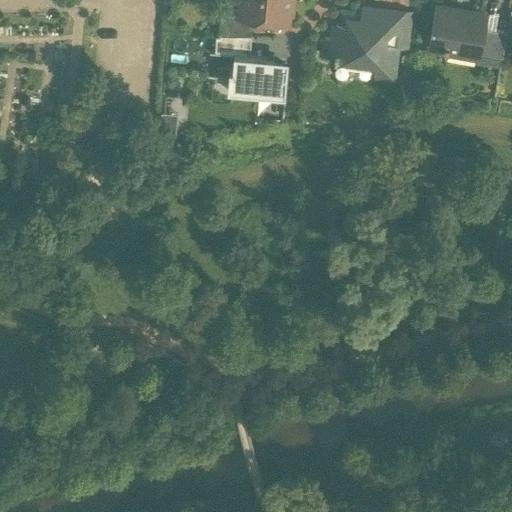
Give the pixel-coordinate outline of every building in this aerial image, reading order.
[(241,0),(241,12),(241,14),(254,16),(292,19),(293,0),(241,0)] [(486,13),(439,5),(432,45),(446,47),(445,51),(449,51),(450,44),(480,49),(484,25),(486,13)] [(412,12),(384,9),(382,22),(380,42),(395,44),(408,45),(412,12)] [(368,13),(344,10),(343,21),(337,21),(335,37),(325,36),(323,54),(336,56),(336,58),(339,58),(339,56),(377,61),(376,69),(383,70),(384,72),(387,73),(389,73),(392,72),(394,71),(395,69),(396,66),(395,63),(393,61),(395,44),(380,42),(382,22),(367,20),(368,13)] [(241,12),(222,11),(221,33),(253,33),(254,16),(241,14),(241,12)] [(508,29),(484,25),(480,49),(479,50),(504,54),(508,32),(508,29)] [(290,56),(235,51),(234,66),(230,66),(229,87),(286,93),(290,56)]
